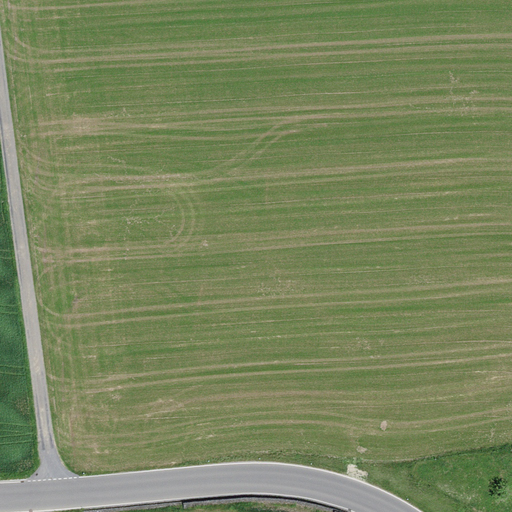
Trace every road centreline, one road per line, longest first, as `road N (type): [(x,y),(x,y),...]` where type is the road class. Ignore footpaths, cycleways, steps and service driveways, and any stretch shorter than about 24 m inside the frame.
road 1 (track): [(54,493),(0,74)]
road 2 (tertiary): [(399,511),(362,492),(271,472),(0,495)]
